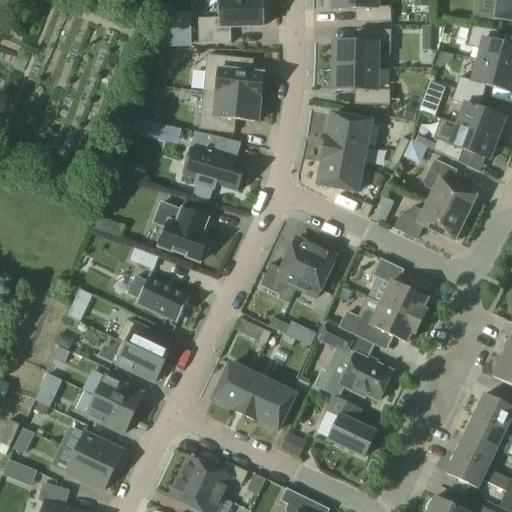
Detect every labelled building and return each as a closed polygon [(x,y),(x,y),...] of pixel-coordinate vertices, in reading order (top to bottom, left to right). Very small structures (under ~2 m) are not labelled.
[(221,19),(199,19),(199,45),(231,45),(231,29),(263,28),(263,22),(267,22),(267,7),(263,7),(262,0),(248,1),(248,0),(234,0),(235,1),(221,1),(221,19)] [(378,9),(377,0),(331,0),(332,10),(334,10),(334,12),(362,11),(363,24),(392,23),(391,8),(378,9)] [(511,0),(499,0),(497,20),(511,22),(511,0)] [(422,39),(437,39),(437,27),(423,27),(422,39)] [(478,62),(511,70),(511,49),(498,46),(501,34),(473,29),(468,48),(481,51),(478,62)] [(165,30),(158,46),(190,46),(190,30),(165,30)] [(334,58),(334,67),(378,68),(378,56),(391,56),(392,32),(356,31),(356,32),(363,32),(363,44),(334,44),(334,46),(331,46),(331,58),(334,58)] [(157,50),(149,70),(161,75),(169,55),(157,50)] [(208,56),(204,94),(260,100),(261,100),(262,90),(265,90),(266,78),(263,78),(263,76),(241,73),(242,60),(236,59),(208,56)] [(511,70),(478,62),(473,83),(460,79),(457,90),(484,99),(486,88),(511,94),(511,70)] [(378,68),(334,67),(333,77),(331,77),(330,89),(333,89),(333,92),(361,92),(361,105),(355,105),(390,106),(390,92),(377,91),(378,68)] [(430,84),(425,98),(440,103),(445,90),(430,84)] [(141,100),(155,101),(156,89),(143,88),(141,100)] [(465,107),(458,126),(498,141),(505,121),(479,112),(483,100),(484,99),(457,90),(456,91),(452,103),(465,107)] [(260,100),(204,94),(200,132),(228,135),(229,122),(258,125),(258,123),(261,123),(262,111),(259,111),(260,100)] [(407,108),(404,119),(414,122),(418,111),(407,108)] [(371,123),(332,115),(327,138),(367,146),(371,123)] [(134,126),(149,131),(151,123),(136,119),(134,126)] [(458,126),(450,146),(438,142),(434,152),(459,165),(464,153),(490,163),(490,160),(493,161),(497,151),(494,150),(498,141),(458,126)] [(185,177),(199,181),(198,185),(197,185),(196,186),(215,192),(215,191),(213,190),(215,186),(238,193),(238,191),(236,191),(241,176),(243,177),(243,175),(231,172),(233,164),(235,165),(236,163),(227,161),(232,144),(241,146),(241,144),(198,134),(197,135),(199,136),(195,151),(193,150),(192,152),(193,152),(190,163),(189,162),(188,165),(190,165),(186,176),(185,175),(185,177)] [(327,138),(322,163),(323,163),(362,171),(367,146),(327,138)] [(402,139),(398,150),(405,153),(409,142),(402,139)] [(428,149),(412,141),(404,157),(420,165),(428,149)] [(405,153),(398,150),(393,161),(400,164),(405,153)] [(362,171),(323,163),(318,186),(357,194),(362,171)] [(430,204),(466,222),(471,212),(474,213),(479,202),(476,201),(477,199),(451,187),(457,173),(436,163),(425,185),(427,189),(435,193),(430,204)] [(375,173),(370,183),(380,188),(385,178),(375,173)] [(197,187),(194,199),(209,204),(213,191),(197,187)] [(373,221),(384,227),(395,204),(384,199),(373,221)] [(206,259),(210,246),(207,245),(209,238),(202,236),(207,221),(182,211),(182,212),(161,204),(154,225),(167,230),(160,248),(200,264),(202,257),(206,259)] [(366,204),(361,215),(368,219),(373,208),(366,204)] [(466,222),(430,204),(425,215),(416,211),(405,215),(404,218),(403,217),(396,232),(417,242),(424,229),(455,244),(456,242),(459,243),(464,233),(461,231),(466,222)] [(317,249),(297,240),(282,271),(271,265),(260,287),(280,297),(286,285),(297,291),(317,249)] [(317,249),(297,291),(317,300),(336,259),(317,249)] [(135,251),(131,262),(151,270),(156,259),(135,251)] [(382,306),(422,325),(427,313),(424,312),(429,302),(397,287),(404,273),(383,262),(375,278),(392,286),(382,306)] [(136,277),(128,295),(138,300),(137,304),(178,323),(189,298),(149,279),(147,283),(136,277)] [(80,292),(68,318),(81,323),(92,298),(80,292)] [(422,325),(382,306),(378,316),(370,313),(366,314),(362,322),(349,315),(341,331),(357,338),(366,343),(373,328),(408,345),(413,335),(416,337),(422,325)] [(233,331),(258,343),(259,341),(266,345),(271,334),(239,318),(233,331)] [(269,328),(277,331),(281,323),(273,319),(269,328)] [(164,364),(174,344),(127,321),(117,341),(122,343),(164,364)] [(313,346),(319,331),(294,321),(288,336),(313,346)] [(281,323),(277,331),(286,335),(290,327),(281,323)] [(357,338),(341,331),(341,332),(329,326),(321,343),(342,353),(322,393),(335,399),(338,401),(344,389),(357,395),(358,393),(380,403),(394,374),(350,353),(357,338)] [(55,346),(68,352),(73,341),(59,336),(55,346)] [(285,336),(281,343),(292,348),(296,341),(285,336)] [(506,353),(503,359),(511,362),(511,340),(511,342),(510,341),(507,342),(504,349),(505,353),(506,353)] [(164,364),(117,341),(115,347),(109,349),(105,347),(100,357),(112,363),(155,384),(164,364)] [(82,358),(77,369),(89,375),(94,364),(82,358)] [(511,362),(503,359),(501,363),(500,363),(496,365),(493,371),(493,375),(495,376),(494,379),(511,387),(511,362)] [(234,411),(251,375),(230,365),(213,401),(234,411)] [(256,423),(257,422),(274,386),(251,375),(234,411),(234,412),(256,423)] [(96,397),(134,416),(143,396),(105,377),(96,397)] [(0,404),(4,405),(7,394),(10,385),(0,381),(0,404)] [(312,387),(301,382),(298,389),(309,394),(312,387)] [(278,432),(295,396),(274,386),(257,422),(278,432)] [(40,393),(35,402),(39,404),(50,409),(53,402),(54,400),(40,393)] [(124,435),(134,416),(96,397),(86,417),(124,435)] [(476,417),(508,432),(511,422),(511,409),(485,397),(476,417)] [(362,412),(338,401),(335,399),(328,413),(341,419),(330,442),(366,460),(378,435),(356,425),(362,412)] [(46,416),(50,409),(39,404),(35,411),(46,416)] [(476,417),(466,436),(498,451),(510,457),(511,452),(511,433),(508,432),(476,417)] [(0,440),(0,454),(6,458),(20,429),(8,424),(0,440)] [(23,431),(14,451),(25,456),(34,437),(23,431)] [(302,456),(309,443),(293,433),(285,447),(302,456)] [(75,454),(113,472),(123,452),(85,434),(75,454)] [(466,436),(457,456),(489,471),(498,451),(466,436)] [(104,492),(113,472),(75,454),(65,474),(104,492)] [(489,471),(457,456),(448,476),(479,491),(484,482),(506,493),(507,492),(511,494),(511,480),(511,481),(511,482),(489,471)] [(231,480),(242,485),(248,473),(226,463),(221,474),(190,459),(181,479),(222,499),(231,480)] [(3,476),(13,480),(19,465),(9,461),(3,476)] [(215,511),(222,499),(181,479),(171,499),(199,511),(215,511)] [(71,493),(46,486),(41,502),(46,504),(43,511),(79,511),(67,508),(71,493)] [(306,511),(311,502),(289,491),(283,503),(290,507),(287,511),(306,511)] [(428,511),(464,511),(437,499),(435,501),(432,503),(428,510),(428,511)]
